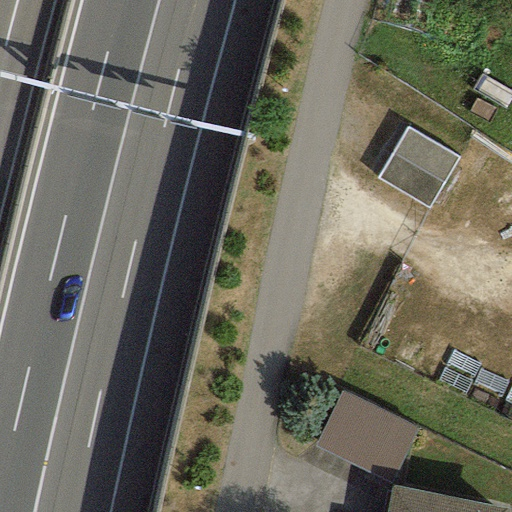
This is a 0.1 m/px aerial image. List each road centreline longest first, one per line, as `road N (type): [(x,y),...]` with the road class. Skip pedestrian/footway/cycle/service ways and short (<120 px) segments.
road 1 (motorway): [(78,511),(133,239),(201,0)]
road 2 (residential): [(348,0),(233,511)]
road 3 (motorway): [(0,500),(119,0)]
